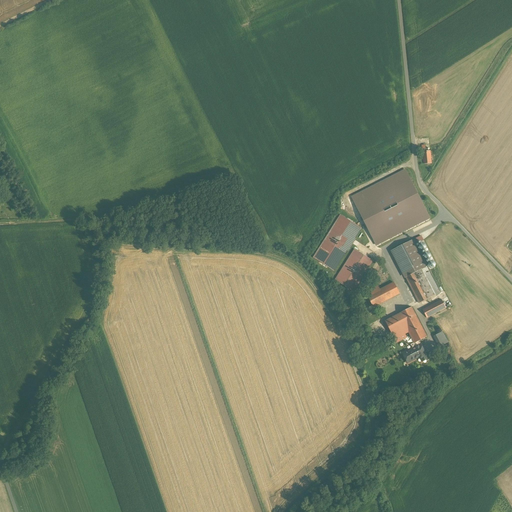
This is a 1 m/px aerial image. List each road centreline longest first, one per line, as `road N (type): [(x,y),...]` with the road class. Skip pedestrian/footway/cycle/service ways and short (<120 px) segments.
road 1 (track): [(97,217),(124,247),(270,255),(300,270),(323,301),(363,387),(373,432),(362,452),(292,511)]
road 2 (unclassified): [(511,277),(418,175),(399,0)]
road 3 (track): [(0,224),(135,208)]
